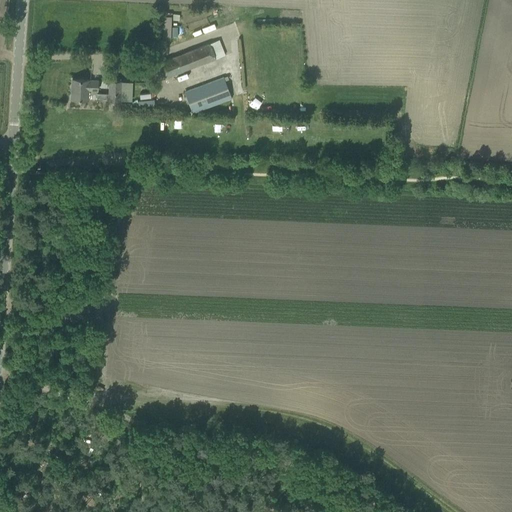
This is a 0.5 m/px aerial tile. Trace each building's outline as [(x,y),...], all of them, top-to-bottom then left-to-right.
[(173,22),(173,13),(163,14),(164,37),(178,36),(177,22),(173,22)] [(210,43),(209,43),(159,62),(165,78),(198,65),(225,55),(219,39),(210,43)] [(223,76),(184,90),(192,112),(231,98),(225,80),(223,77),(223,76)] [(97,89),(98,89),(98,80),(72,79),(71,99),(88,99),(121,101),(122,81),(109,80),(108,93),(96,93),(97,89)] [(224,131),(225,121),(215,121),(214,130),(224,131)] [(284,134),(284,125),(276,124),(275,133),(284,134)] [(258,125),(257,134),(266,135),(266,125),(258,125)]
